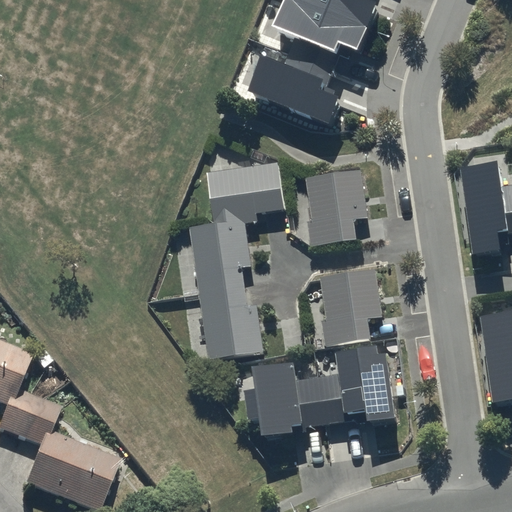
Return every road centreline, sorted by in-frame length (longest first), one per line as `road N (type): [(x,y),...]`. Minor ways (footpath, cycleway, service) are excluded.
road 1 (residential): [(442,294),(421,90),(458,0)]
road 2 (residential): [(478,507),(442,294)]
